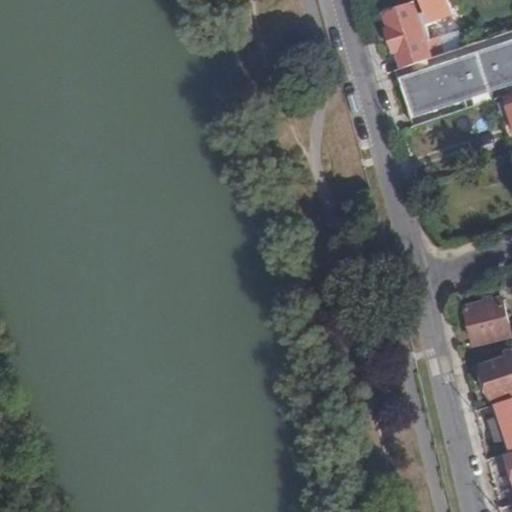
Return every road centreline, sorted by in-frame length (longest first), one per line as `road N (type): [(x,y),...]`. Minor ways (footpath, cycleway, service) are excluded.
road 1 (residential): [(421,280),(343,0)]
road 2 (residential): [(475,511),(421,280)]
